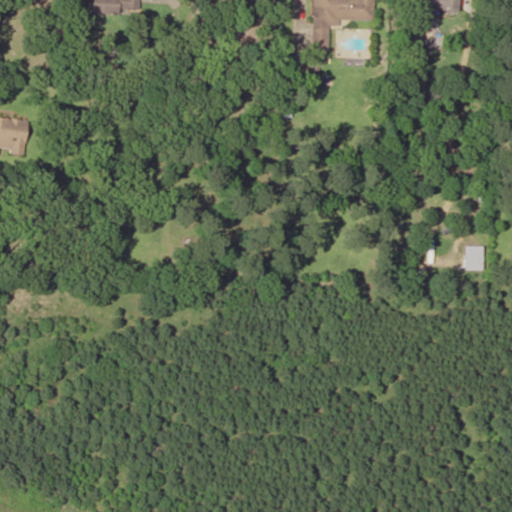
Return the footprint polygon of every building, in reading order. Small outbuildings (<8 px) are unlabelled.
[(85,0),(86,13),(133,13),(133,0),(85,0)] [(310,0),(309,50),(325,51),(326,26),(336,26),(336,20),(371,21),(371,0),(310,0)] [(423,0),(424,14),(457,14),(457,0),(423,0)] [(0,147),(22,149),(24,119),(0,117),(0,147)] [(462,245),(462,270),(481,270),(481,245),(462,245)]
